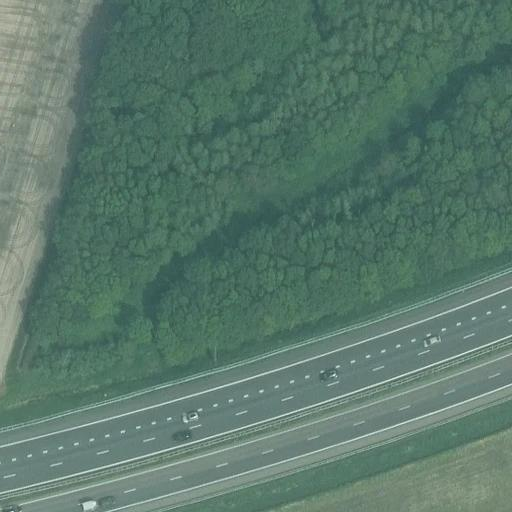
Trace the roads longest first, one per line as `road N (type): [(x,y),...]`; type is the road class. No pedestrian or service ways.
road 1 (motorway): [(511,320),(273,406),(0,478)]
road 2 (motorway): [(51,511),(287,448),(511,369)]
